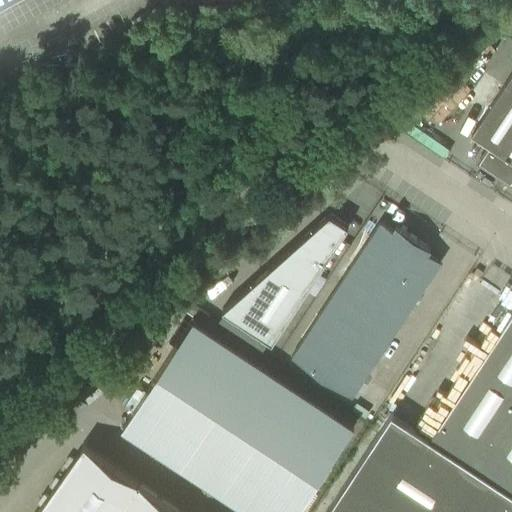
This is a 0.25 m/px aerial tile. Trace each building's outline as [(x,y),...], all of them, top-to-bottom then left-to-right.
[(511,72),(471,133),(487,144),(473,164),(507,186),(511,177),(511,72)] [(329,213),(221,309),(271,342),(348,225),(329,213)] [(352,395),(430,277),(441,260),(427,251),(430,247),(396,224),(393,228),(380,220),(291,355),(352,395)] [(392,413),(326,511),(511,511),(511,313),(506,323),(430,438),(392,413)] [(193,319),(122,426),(183,467),(254,359),(193,319)] [(36,511),(178,511),(83,445),(36,511)]
